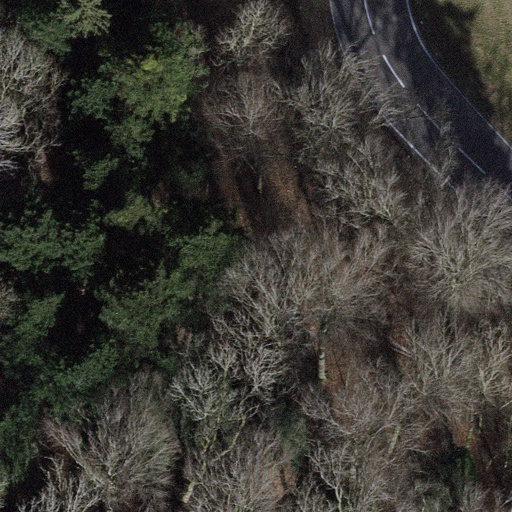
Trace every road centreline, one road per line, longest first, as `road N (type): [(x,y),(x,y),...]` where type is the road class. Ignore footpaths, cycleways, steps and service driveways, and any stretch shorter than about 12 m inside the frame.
road 1 (track): [(277,0),(290,77),(413,302),(433,415),(404,511)]
road 2 (secondary): [(511,199),(401,85),(365,0)]
